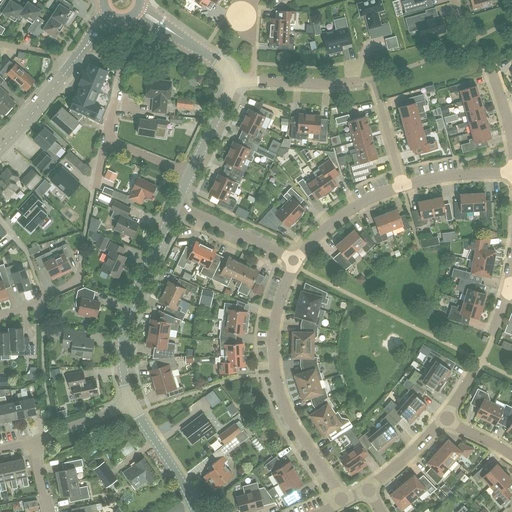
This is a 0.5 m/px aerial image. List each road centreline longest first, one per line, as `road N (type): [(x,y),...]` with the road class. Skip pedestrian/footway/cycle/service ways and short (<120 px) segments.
road 1 (residential): [(343,503),(278,398),(275,314),(295,261)]
road 2 (residential): [(131,404),(123,344),(128,307),(176,205)]
road 3 (residential): [(295,261),(338,219),(402,186)]
road 4 (residential): [(295,261),(176,205)]
road 5 (residential): [(359,81),(230,83)]
road 6 (residential): [(194,511),(131,404)]
road 7 (residential): [(230,83),(223,66),(138,11)]
